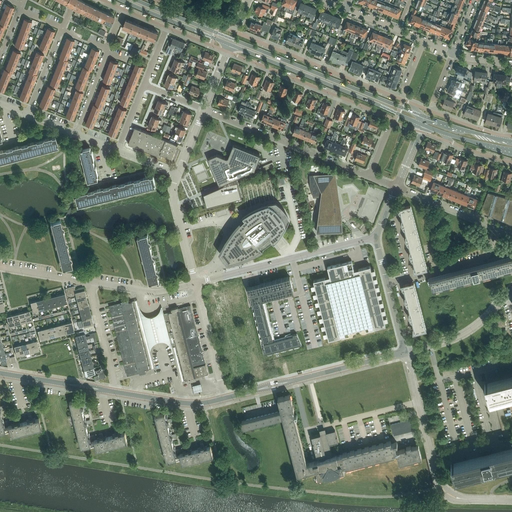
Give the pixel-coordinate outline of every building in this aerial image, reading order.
[(83,2),(84,2),(80,0),(76,0),(72,8),(79,11),(84,13),(88,4),(83,2)] [(291,13),(293,14),(295,10),(296,8),(296,7),(294,6),(296,0),(289,0),(286,11),(286,12),(291,13)] [(379,0),(378,0),(375,0),(373,7),(374,8),(378,10),(381,1),(379,0)] [(381,1),(378,10),(381,11),(382,11),(383,11),(387,0),(384,0),(384,2),(381,1)] [(387,0),(383,11),(384,12),(388,14),(391,5),(389,4),(390,0),(387,0)] [(398,17),(398,16),(401,9),(398,8),(400,4),(403,5),(404,2),(399,0),(398,0),(398,2),(393,15),(394,16),(397,18),(398,17)] [(447,0),(454,3),(453,5),(461,9),(463,5),(462,5),(463,4),(452,0),(447,0)] [(500,10),(500,7),(495,5),(495,6),(490,4),(490,3),(491,1),(488,0),(483,0),(482,2),(483,2),(482,3),(494,8),(500,10)] [(393,15),(398,2),(395,1),(393,6),(391,5),(388,14),(391,15),(392,15),(393,15)] [(296,8),(295,10),(293,14),(298,16),(300,12),(303,13),(306,5),(306,4),(301,2),(301,3),(298,9),(296,8)] [(452,8),(451,10),(459,14),(461,10),(460,10),(461,9),(453,5),(449,4),(445,2),(444,5),(448,6),(452,8)] [(6,4),(4,11),(11,14),(14,7),(6,4)] [(93,7),(88,4),(84,13),(89,15),(89,16),(90,17),(90,16),(97,19),(98,16),(101,10),(95,8),(93,6),(93,7)] [(264,11),(265,12),(267,12),(269,7),(266,5),(265,7),(262,6),(262,7),(258,6),(257,8),(257,7),(255,10),(256,11),(255,13),(262,15),(264,11)] [(303,13),(301,17),(303,18),(304,16),(305,14),(308,15),(311,6),(308,5),(307,5),(306,5),(303,13)] [(312,22),(314,16),(315,15),(313,15),(315,11),(316,9),(316,8),(311,6),(308,15),(311,17),(309,21),(312,22)] [(417,9),(414,8),(409,22),(408,21),(408,22),(414,24),(417,15),(415,14),(417,9)] [(487,11),(480,8),(478,12),(479,12),(478,13),(490,17),(490,18),(493,19),(494,17),(491,15),(487,13),(487,11)] [(106,13),(101,10),(98,16),(97,19),(102,22),(101,23),(103,23),(103,22),(110,25),(114,16),(108,14),(109,14),(106,13)] [(315,23),(314,23),(312,28),(315,29),(317,24),(318,24),(320,20),(323,21),(326,13),(326,12),(321,10),(321,11),(320,13),(319,17),(318,17),(315,23)] [(451,10),(450,10),(449,13),(444,11),(444,13),(457,18),(457,17),(458,17),(459,14),(451,10)] [(4,11),(1,17),(9,20),(11,14),(4,11)] [(420,16),(417,15),(414,24),(418,26),(418,25),(419,26),(424,12),(422,11),(420,16)] [(420,27),(424,28),(427,19),(425,18),(427,13),(424,12),(419,26),(420,26),(420,27)] [(326,13),(323,21),(321,25),(323,26),(325,22),(328,23),(332,14),(328,13),(327,13),(326,13)] [(446,20),(452,22),(455,23),(455,24),(457,19),(457,18),(444,13),(443,15),(448,17),(446,20)] [(332,14),(328,23),(331,25),(329,29),(331,30),(333,26),(333,25),(336,17),(335,16),(332,14)] [(431,18),(430,20),(427,19),(424,28),(428,30),(428,29),(429,30),(434,16),(432,15),(431,18)] [(339,33),(340,29),(342,26),(339,25),(342,19),(341,19),(342,18),(337,16),(336,17),(333,25),(333,26),(336,27),(335,29),(337,30),(336,32),(339,33)] [(430,30),(430,31),(434,32),(437,23),(435,22),(437,17),(434,16),(429,30),(430,30)] [(0,20),(0,24),(5,26),(5,27),(6,27),(9,20),(1,17),(0,20)] [(475,22),(474,23),(486,27),(486,28),(490,28),(491,26),(487,25),(483,23),(484,21),(476,18),(475,21),(475,22)] [(29,28),(31,21),(24,19),(22,26),(29,28)] [(122,27),(127,29),(129,30),(129,31),(130,32),(131,31),(138,34),(142,26),(135,23),(133,22),(126,19),(122,27)] [(437,23),(434,32),(438,34),(438,33),(439,34),(444,20),(442,19),(440,24),(437,23)] [(347,21),(343,31),(342,33),(345,34),(346,30),(349,31),(352,23),(347,20),(346,21),(347,21)] [(444,20),(439,34),(440,34),(440,35),(444,36),(447,27),(445,26),(447,21),(444,20)] [(261,28),(268,31),(271,24),(266,22),(264,21),(262,26),(255,23),(255,24),(251,22),(249,29),(256,32),(257,30),(260,31),(261,28)] [(455,24),(455,23),(452,22),(452,23),(450,28),(447,27),(444,36),(450,39),(450,38),(449,38),(455,24)] [(356,24),(352,23),(349,31),(352,32),(350,36),(352,37),(357,25),(356,25),(356,24)] [(357,25),(352,37),(354,38),(356,34),(359,35),(362,27),(359,25),(358,26),(357,25)] [(27,35),(29,28),(22,26),(19,32),(27,35)] [(148,29),(142,26),(138,34),(146,37),(146,38),(147,39),(148,38),(154,40),(158,32),(151,30),(151,29),(149,28),(148,29)] [(275,27),(274,30),(274,29),(271,36),(276,38),(279,39),(279,38),(280,36),(281,32),(281,30),(279,29),(275,27)] [(359,35),(362,36),(360,40),(363,41),(368,29),(362,27),(359,35)] [(44,34),(52,38),(54,31),(47,28),(44,34)] [(372,41),(371,45),(373,47),(375,42),(378,33),(378,34),(377,33),(376,33),(377,32),(374,31),(373,32),(372,34),(370,40),(372,41)] [(24,42),(27,35),(19,32),(17,39),(24,42)] [(293,45),(297,36),(293,34),(290,33),(289,35),(288,35),(286,41),(290,43),(289,43),(290,43),(293,44),(293,45)] [(378,48),(383,36),(382,35),(382,34),(379,33),(378,33),(375,42),(377,43),(376,47),(376,48),(378,48)] [(44,34),(41,41),(49,44),(52,38),(44,34)] [(297,36),(293,45),(294,45),(297,46),(301,47),(303,41),(300,40),(301,37),(297,36)] [(385,46),(388,37),(385,36),(384,36),(383,36),(378,48),(380,49),(382,45),(385,46)] [(64,44),(71,47),(74,40),(67,37),(64,44)] [(165,52),(169,53),(173,55),(179,40),(171,37),(171,38),(172,38),(170,41),(171,42),(170,45),(168,44),(165,52)] [(387,47),(390,48),(393,40),(393,39),(390,38),(389,38),(388,38),(389,37),(388,37),(385,46),(383,51),(385,52),(387,47)] [(470,48),(474,50),(475,49),(476,49),(478,50),(479,37),(477,37),(477,39),(476,41),(474,40),(470,48)] [(24,42),(17,39),(14,46),(22,48),(24,42)] [(315,53),(319,44),(315,43),(316,40),(313,39),(312,42),(312,41),(309,49),(311,50),(311,52),(315,53)] [(186,43),(179,40),(173,55),(176,56),(179,49),(181,50),(183,46),(184,47),(185,43),(186,44),(186,43)] [(41,41),(39,48),(46,51),(49,44),(41,41)] [(395,47),(400,49),(401,49),(409,52),(409,51),(410,51),(412,47),(404,43),(403,47),(398,45),(399,43),(397,42),(395,47)] [(324,43),(323,46),(319,44),(315,53),(319,55),(320,54),(323,55),(326,47),(325,47),(327,44),(324,43)] [(61,51),(69,54),(71,47),(64,44),(61,51)] [(333,59),(332,60),(336,62),(340,53),(336,51),(337,48),(334,47),(333,50),(331,56),(330,58),(333,59)] [(91,48),(89,54),(96,57),(99,50),(91,48)] [(399,52),(396,51),(395,53),(398,54),(407,58),(407,56),(408,56),(409,52),(401,49),(400,49),(399,52)] [(10,56),(18,59),(20,53),(13,50),(10,56)] [(34,58),(41,61),(44,54),(36,51),(34,58)] [(60,58),(66,60),(69,54),(61,51),(59,58),(60,58)] [(211,62),(214,55),(205,52),(203,59),(211,62)] [(345,52),(344,54),(340,53),(336,62),(341,64),(341,62),(344,63),(345,61),(347,56),(348,53),(345,52)] [(351,70),(351,71),(354,72),(354,71),(355,71),(358,63),(355,62),(356,59),(358,54),(353,52),(351,57),(349,62),(351,63),(349,69),(351,70)] [(398,54),(395,53),(394,56),(398,57),(397,60),(405,64),(406,59),(407,58),(398,54)] [(86,61),(94,64),(96,57),(89,54),(86,61)] [(8,63),(15,66),(18,59),(10,56),(8,63)] [(31,65),(38,68),(41,61),(34,58),(31,65)] [(60,58),(57,64),(65,67),(67,60),(66,60),(60,58)] [(356,72),(355,72),(358,73),(360,74),(363,67),(366,68),(369,61),(365,59),(364,62),(362,61),(361,64),(359,63),(358,63),(355,71),(356,72)] [(115,70),(118,63),(111,60),(108,67),(115,70)] [(84,67),(90,70),(91,71),(94,64),(86,61),(84,67)] [(366,68),(369,69),(366,76),(368,77),(370,78),(371,78),(375,69),(372,68),(373,66),(371,65),(372,62),(369,61),(366,68)] [(395,64),(388,61),(387,64),(391,66),(389,71),(400,76),(401,72),(402,70),(394,67),(395,64)] [(15,66),(8,63),(5,69),(5,70),(11,72),(12,73),(15,66)] [(143,66),(136,63),(133,70),(141,73),(143,66)] [(242,67),(240,66),(234,63),(231,70),(240,74),(242,67)] [(62,74),(65,67),(57,64),(55,71),(62,74)] [(178,69),(179,66),(173,64),(171,69),(174,70),(173,71),(177,73),(177,72),(180,73),(181,70),(178,69)] [(29,72),(30,72),(36,74),(38,68),(31,65),(28,71),(29,72)] [(469,70),(466,69),(464,68),(460,66),(459,66),(458,66),(457,68),(456,68),(455,70),(456,71),(455,72),(464,75),(465,72),(468,73),(467,76),(471,78),(472,72),(469,71),(469,70)] [(80,74),(87,76),(90,70),(84,67),(83,67),(80,74)] [(108,67),(106,74),(113,76),(115,70),(108,67)] [(204,79),(207,72),(199,68),(196,76),(204,79)] [(371,78),(372,78),(372,79),(375,80),(375,79),(377,80),(380,73),(382,74),(383,70),(379,68),(378,71),(375,69),(371,78)] [(1,76),(9,79),(11,72),(5,70),(5,69),(4,69),(1,76)] [(400,76),(389,71),(385,69),(384,72),(390,74),(388,77),(388,78),(397,81),(398,82),(399,78),(399,77),(399,76),(400,76)] [(133,70),(131,77),(138,79),(141,73),(133,70)] [(52,77),(60,80),(62,74),(55,71),(52,77)] [(27,78),(34,81),(37,74),(36,74),(30,72),(29,72),(27,78)] [(500,94),(501,90),(501,88),(502,88),(502,83),(506,83),(507,74),(503,73),(503,74),(502,74),(500,74),(499,88),(499,90),(498,94),(500,94)] [(85,83),(87,76),(80,74),(77,80),(85,83)] [(106,74),(103,80),(110,83),(113,76),(106,74)] [(166,79),(173,82),(174,79),(177,80),(178,78),(175,77),(176,76),(172,74),(172,75),(169,74),(166,79)] [(256,85),(260,77),(252,74),(249,82),(256,85)] [(382,75),(380,80),(383,81),(384,79),(388,80),(386,85),(393,88),(394,87),(395,87),(397,83),(396,83),(397,81),(388,78),(388,77),(382,75)] [(1,76),(0,78),(0,82),(6,85),(9,79),(1,76)] [(50,84),(57,87),(60,80),(52,77),(50,84)] [(131,77),(128,83),(135,86),(138,79),(131,77)] [(450,85),(462,90),(463,88),(461,87),(463,83),(464,83),(465,80),(457,77),(456,80),(457,81),(452,79),(450,83),(451,84),(450,85)] [(24,85),(32,88),(34,81),(27,78),(24,85)] [(173,82),(166,79),(164,85),(167,86),(167,87),(171,89),(171,88),(174,89),(175,86),(172,85),(173,82)] [(75,87),(82,90),(85,83),(77,80),(75,87)] [(233,91),(236,83),(227,80),(224,87),(233,91)] [(271,91),(274,83),(267,80),(263,88),(271,91)] [(128,83),(125,90),(133,93),(135,86),(128,83)] [(22,91),(29,94),(32,88),(24,85),(22,91)] [(110,88),(103,85),(100,92),(107,95),(110,88)] [(197,96),(200,89),(192,85),(189,93),(197,96)] [(285,97),(288,88),(281,85),(278,94),(285,97)] [(461,94),(462,90),(450,85),(449,87),(448,87),(447,91),(450,92),(450,94),(453,95),(452,97),(458,100),(460,93),(461,94)] [(48,86),(45,92),(52,95),(55,89),(48,86)] [(80,99),(83,92),(75,90),(73,96),(80,99)] [(125,90),(123,96),(130,99),(133,93),(125,90)] [(19,98),(26,101),(29,94),(22,91),(19,98)] [(291,99),(292,100),(299,102),(302,94),(295,91),(293,97),(290,96),(287,101),(290,102),(291,99)] [(52,95),(45,92),(42,99),(49,102),(52,95)] [(97,98),(105,101),(107,95),(100,92),(97,98)] [(80,99),(73,96),(70,103),(78,106),(80,99)] [(123,96),(120,103),(127,106),(130,99),(123,96)] [(226,107),(229,100),(221,97),(218,104),(226,107)] [(313,108),(316,100),(309,97),(306,105),(313,108)] [(95,105),(101,107),(102,108),(105,101),(97,98),(95,105)] [(42,99),(39,105),(46,109),(49,102),(42,99)] [(455,105),(456,103),(445,99),(442,105),(451,109),(453,104),(455,105)] [(156,105),(164,109),(165,106),(167,106),(168,104),(165,103),(165,102),(162,100),(161,101),(158,100),(156,105)] [(241,105),(240,107),(239,109),(238,111),(240,112),(245,114),(247,107),(248,104),(249,102),(248,102),(247,101),(246,103),(242,101),(241,105)] [(78,106),(70,103),(68,110),(75,112),(78,106)] [(326,117),(327,114),(331,106),(324,103),(321,109),(319,108),(316,113),(326,117)] [(481,111),(479,110),(476,109),(477,106),(478,106),(479,104),(476,103),(475,105),(471,116),(478,119),(481,111)] [(95,105),(94,104),(91,111),(98,114),(101,107),(95,105)] [(248,104),(247,107),(245,114),(253,117),(255,111),(254,110),(254,108),(251,106),(252,105),(248,104)] [(464,113),(471,116),(475,105),(473,104),(472,107),(467,105),(464,113)] [(160,114),(159,116),(162,117),(163,114),(165,115),(167,110),(164,109),(156,105),(154,111),(157,112),(157,113),(160,114)] [(126,110),(119,107),(116,113),(124,116),(126,110)] [(264,114),(261,121),(266,123),(270,113),(272,109),(270,109),(268,113),(268,112),(267,115),(264,114)] [(270,113),(266,123),(272,125),(275,118),(272,117),(273,114),(274,110),(272,109),(270,113)] [(342,120),(345,111),(338,109),(335,117),(342,120)] [(73,119),(75,112),(68,110),(65,116),(73,119)] [(181,112),(180,116),(182,116),(190,119),(192,114),(189,113),(189,111),(186,110),(185,111),(182,110),(181,112)] [(88,118),(96,120),(98,114),(91,111),(88,118)] [(488,113),(485,122),(492,124),(496,113),(494,112),(493,115),(490,114),(488,113)] [(116,113),(114,120),(121,123),(124,116),(116,113)] [(496,113),(492,124),(500,126),(502,118),(503,115),(498,113),(496,113)] [(349,123),(356,126),(355,129),(358,130),(359,127),(361,122),(358,120),(360,117),(353,114),(349,123)] [(281,118),(278,128),(283,130),(284,127),(287,128),(289,124),(283,121),(284,119),(285,116),(283,115),(282,118),(281,118)] [(158,125),(159,122),(160,122),(161,120),(158,119),(159,118),(156,116),(155,117),(152,116),(150,122),(158,125)] [(184,123),(188,124),(190,119),(182,116),(180,119),(179,118),(178,120),(181,122),(181,123),(184,124),(184,123)] [(272,125),(278,128),(281,118),(279,117),(278,119),(275,118),(272,125)] [(86,124),(93,127),(96,120),(88,118),(86,124)] [(377,129),(380,122),(371,119),(369,123),(365,122),(363,127),(367,129),(368,126),(377,129)] [(121,123),(114,120),(111,127),(118,130),(121,123)] [(150,122),(148,127),(151,128),(150,129),(153,130),(154,130),(157,131),(157,130),(158,128),(157,128),(158,125),(150,122)] [(292,133),(292,134),(298,136),(302,126),(303,124),(301,124),(300,126),(299,127),(295,126),(292,133)] [(176,129),(175,132),(183,135),(185,130),(182,128),(183,127),(179,126),(179,127),(176,126),(175,128),(176,129)] [(304,127),(302,126),(298,136),(304,138),(307,131),(303,129),(304,127)] [(313,131),(310,141),(315,143),(315,142),(318,135),(315,134),(318,128),(315,126),(313,131)] [(116,136),(118,130),(111,127),(108,133),(116,136)] [(128,143),(128,144),(135,147),(142,149),(161,157),(161,156),(160,156),(161,154),(165,156),(174,159),(178,150),(176,148),(178,145),(178,144),(151,134),(135,127),(135,128),(128,143)] [(304,138),(310,141),(313,131),(311,130),(310,132),(307,131),(304,138)] [(325,145),(324,147),(328,149),(328,148),(329,149),(336,134),(337,132),(335,131),(333,136),(332,135),(332,137),(328,135),(326,139),(327,139),(327,141),(325,145)] [(181,140),(183,135),(175,132),(174,135),(173,134),(172,136),(175,138),(174,139),(178,140),(178,139),(181,140)] [(330,150),(334,151),(338,143),(335,142),(337,138),(336,138),(337,135),(336,134),(334,139),(329,149),(330,149),(331,149),(330,150)] [(370,146),(373,139),(364,135),(362,143),(370,146)] [(45,140),(39,141),(42,151),(49,149),(57,147),(57,146),(57,144),(55,137),(48,139),(48,138),(47,139),(46,139),(45,138),(45,140)] [(340,144),(338,143),(334,151),(338,153),(339,153),(346,138),(344,137),(343,140),(342,139),(341,141),(341,142),(340,144)] [(346,138),(339,153),(340,154),(340,153),(341,153),(340,154),(344,155),(348,147),(345,146),(346,144),(347,141),(346,141),(348,139),(346,138)] [(30,144),(24,145),(27,155),(42,151),(39,141),(33,143),(33,142),(32,142),(33,142),(31,143),(30,143),(30,142),(30,143),(30,144)] [(433,152),(436,145),(428,141),(425,149),(433,152)] [(211,190),(203,194),(204,195),(207,206),(241,198),(238,186),(238,183),(237,183),(236,178),(236,177),(254,169),(256,163),(257,164),(261,156),(260,155),(234,145),(233,144),(230,153),(231,153),(229,159),(225,158),(217,154),(208,158),(219,184),(219,186),(223,184),(223,185),(224,186),(212,192),(211,190)] [(15,148),(9,149),(11,159),(19,157),(27,155),(24,145),(18,147),(18,146),(17,146),(16,147),(15,147),(15,146),(15,147),(15,148)] [(81,150),(80,150),(82,158),(84,166),(94,163),(93,161),(92,157),(93,157),(93,156),(92,154),(93,154),(93,153),(91,154),(90,150),(90,148),(83,149),(81,150)] [(0,162),(4,161),(11,159),(9,149),(3,151),(3,150),(2,150),(2,151),(1,151),(0,151),(0,150),(0,162)] [(441,154),(435,151),(433,157),(439,160),(441,154)] [(363,163),(366,156),(358,152),(355,159),(363,163)] [(439,160),(438,163),(441,165),(443,160),(450,163),(453,155),(446,152),(445,153),(443,152),(440,158),(439,160)] [(429,162),(421,158),(418,165),(427,169),(429,162)] [(467,161),(460,158),(460,159),(457,158),(455,163),(458,165),(457,166),(464,169),(467,161)] [(261,172),(274,166),(272,162),(259,168),(261,172)] [(94,163),(84,166),(86,173),(88,181),(89,181),(91,181),(91,180),(98,179),(97,176),(96,172),(97,172),(96,170),(97,170),(97,169),(95,169),(94,165),(94,163)] [(471,164),(470,170),(473,171),(472,172),(482,174),(483,168),(482,168),(482,165),(475,163),(474,165),(472,164),(471,164)] [(486,168),(483,177),(488,178),(488,176),(495,178),(497,169),(489,167),(489,169),(486,168)] [(510,182),(511,173),(504,171),(502,180),(510,182)] [(313,175),(310,175),(310,186),(312,186),(313,197),(321,197),(317,223),(316,231),(321,231),(342,230),(342,223),(342,217),(341,213),(337,186),(335,174),(313,175)] [(420,186),(423,179),(422,178),(414,175),(412,182),(420,186)] [(148,188),(156,186),(155,185),(156,185),(155,183),(155,184),(153,176),(147,178),(146,177),(146,178),(145,178),(144,178),(143,178),(144,179),(138,180),(140,190),(148,188)] [(140,190),(138,180),(137,180),(131,182),(131,181),(130,182),(128,182),(128,181),(128,182),(128,183),(122,184),(125,194),(132,192),(140,190)] [(437,193),(440,184),(433,182),(430,190),(430,191),(434,193),(435,192),(437,193)] [(440,184),(437,193),(441,194),(443,195),(446,187),(447,184),(445,183),(444,186),(440,184)] [(125,194),(122,184),(116,186),(116,184),(115,185),(116,185),(114,185),(113,186),(113,185),(113,186),(107,188),(109,198),(117,196),(125,194)] [(450,185),(447,184),(446,187),(443,195),(445,195),(445,196),(449,198),(452,189),(449,188),(450,185)] [(109,198),(107,188),(101,189),(101,188),(100,188),(100,189),(99,189),(98,190),(98,189),(97,189),(98,190),(92,192),(94,202),(102,200),(109,198)] [(452,189),(449,198),(453,199),(453,198),(455,199),(455,200),(458,192),(452,189)] [(470,196),(467,195),(468,192),(465,191),(464,194),(461,202),(463,202),(463,203),(467,205),(470,196)] [(78,205),(78,206),(86,204),(94,202),(92,192),(85,193),(85,192),(85,193),(84,193),(83,193),(82,193),(82,194),(76,196),(78,203),(77,203),(78,205)] [(464,194),(458,192),(455,200),(458,202),(459,201),(461,202),(464,194)] [(511,199),(488,193),(480,212),(490,216),(501,220),(510,224),(511,224),(511,199)] [(470,196),(467,205),(469,206),(469,207),(473,208),(474,208),(477,199),(470,196)] [(223,249),(221,252),(222,254),(223,256),(224,257),(226,259),(227,260),(228,262),(232,261),(235,260),(239,259),(241,258),(245,257),(247,256),(251,254),(254,253),(257,251),(260,250),(262,249),(264,247),(267,245),(267,244),(268,244),(268,243),(269,243),(270,242),(271,242),(271,241),(272,241),(274,243),(274,244),(274,243),(275,243),(275,242),(276,242),(276,241),(277,241),(277,240),(278,240),(278,239),(279,238),(279,237),(280,237),(282,234),(282,233),(283,233),(283,232),(284,231),(284,230),(285,229),(285,228),(286,228),(286,227),(286,226),(287,226),(287,225),(287,224),(288,224),(288,223),(288,222),(289,221),(289,219),(289,218),(289,217),(288,216),(288,215),(287,214),(287,213),(286,213),(286,212),(285,211),(285,210),(284,210),(284,209),(283,208),(282,207),(282,206),(281,206),(280,205),(279,204),(278,204),(278,203),(277,203),(277,202),(276,202),(275,202),(273,202),(271,203),(270,203),(268,203),(266,204),(265,204),(263,205),(261,205),(260,206),(258,207),(256,207),(255,208),(253,209),(252,210),(250,211),(249,211),(247,212),(246,213),(244,214),(243,215),(242,216),(243,217),(244,218),(245,219),(243,221),(241,223),(239,225),(237,227),(235,229),(234,231),(232,233),(231,235),(229,237),(228,240),(226,242),(225,244),(224,246),(223,249)] [(400,208),(400,209),(401,211),(403,221),(404,223),(404,224),(414,221),(410,205),(400,208)] [(60,221),(53,222),(51,223),(50,223),(54,238),(64,236),(62,230),(64,230),(63,227),(62,227),(60,221)] [(414,221),(404,224),(404,225),(405,227),(407,237),(408,239),(408,240),(418,237),(414,221)] [(147,234),(140,236),(137,237),(139,243),(141,252),(151,250),(149,244),(151,243),(150,240),(149,241),(147,235),(147,234)] [(64,236),(54,238),(58,254),(68,251),(66,245),(67,245),(67,242),(65,242),(64,236)] [(418,237),(408,240),(408,241),(409,243),(411,252),(412,254),(412,255),(423,253),(418,237)] [(151,250),(141,252),(145,268),(155,265),(153,259),(155,259),(154,256),(153,256),(151,250)] [(64,269),(72,267),(70,261),(71,260),(71,257),(69,258),(68,251),(58,254),(62,269),(63,269),(64,269)] [(423,253),(412,255),(412,256),(413,258),(415,268),(416,270),(416,271),(427,268),(423,253)] [(432,290),(433,290),(454,285),(480,278),(500,273),(511,269),(511,256),(477,266),(430,278),(429,278),(432,290)] [(330,276),(314,280),(329,340),(345,335),(344,331),(368,325),(369,329),(386,325),(370,265),(354,270),(352,260),(328,267),(330,276)] [(151,283),(159,281),(159,280),(157,274),(159,274),(158,271),(156,271),(155,265),(145,268),(149,283),(150,283),(152,283),(151,283)] [(255,285),(247,287),(251,298),(252,301),(253,302),(253,303),(254,307),(263,342),(273,339),(268,322),(264,304),(263,302),(263,300),(264,299),(294,292),(290,276),(260,284),(255,285)] [(407,301),(418,298),(414,282),(411,283),(411,282),(409,282),(409,283),(403,285),(403,286),(404,288),(406,298),(407,298),(407,301)] [(72,293),(71,294),(72,295),(76,294),(76,297),(81,296),(81,295),(85,294),(84,290),(83,290),(83,287),(78,288),(78,289),(74,290),(75,293),(72,293)] [(67,303),(64,294),(59,295),(61,304),(66,303),(67,303)] [(76,297),(78,303),(83,302),(82,301),(86,300),(85,294),(81,295),(81,296),(76,297)] [(418,298),(407,301),(407,302),(408,301),(408,304),(410,313),(411,313),(411,316),(422,314),(418,298)] [(174,308),(171,309),(171,312),(146,318),(137,321),(136,319),(135,315),(134,310),(132,301),(128,302),(128,299),(121,301),(121,302),(109,306),(109,307),(127,375),(127,376),(135,374),(139,373),(139,374),(143,373),(146,372),(146,370),(149,369),(148,364),(143,345),(152,342),(174,337),(176,344),(177,348),(180,358),(181,363),(182,367),(183,372),(185,377),(185,380),(189,379),(189,382),(196,380),(196,377),(205,375),(205,376),(208,376),(208,374),(205,364),(192,310),(191,307),(190,305),(178,308),(178,307),(174,308)] [(84,306),(88,305),(86,300),(82,301),(83,302),(78,303),(79,309),(84,307),(84,306)] [(30,302),(32,312),(33,314),(35,314),(35,311),(38,310),(36,301),(30,303),(30,302)] [(79,309),(81,314),(85,313),(85,312),(89,311),(88,305),(84,306),(84,307),(79,309)] [(29,311),(23,313),(26,322),(31,320),(31,321),(32,320),(29,311)] [(81,314),(82,320),(87,319),(86,318),(90,316),(89,311),(85,312),(85,313),(81,314)] [(422,314),(411,316),(411,317),(412,317),(412,319),(414,329),(415,329),(415,331),(415,332),(426,330),(422,314)] [(9,326),(15,324),(12,316),(7,317),(6,317),(9,326)] [(82,320),(84,326),(83,326),(83,327),(93,324),(92,324),(90,316),(86,318),(87,319),(82,320)] [(71,322),(66,324),(65,324),(66,327),(65,328),(66,333),(73,331),(74,332),(71,322)] [(263,344),(264,354),(302,345),(297,333),(293,334),(293,335),(293,336),(263,344)] [(86,340),(86,339),(84,334),(85,334),(84,334),(82,334),(79,335),(75,336),(77,342),(86,340)] [(30,352),(35,351),(34,346),(32,346),(31,342),(26,344),(27,347),(28,347),(30,352)] [(24,354),(30,352),(28,347),(27,347),(26,344),(20,345),(21,349),(22,349),(24,354)] [(17,356),(24,354),(22,349),(21,349),(20,345),(14,347),(14,346),(16,356),(17,356)] [(80,353),(89,351),(87,345),(78,347),(80,353)] [(7,364),(5,359),(8,358),(9,358),(9,356),(5,357),(5,354),(1,355),(1,356),(0,356),(0,360),(1,360),(2,365),(7,364)] [(99,370),(94,371),(93,368),(84,370),(85,375),(85,376),(91,374),(95,373),(102,372),(101,368),(99,369),(99,370)] [(511,377),(489,384),(485,385),(485,384),(488,398),(489,398),(511,391),(511,377)] [(192,385),(193,387),(194,391),(194,392),(202,390),(202,389),(201,384),(201,383),(192,385)] [(278,412),(241,421),(242,421),(242,423),(243,428),(244,428),(280,419),(280,418),(283,417),(297,474),(297,475),(307,473),(307,472),(315,469),(318,478),(316,478),(316,479),(316,478),(317,480),(321,481),(321,482),(322,477),(328,476),(328,477),(332,478),(332,479),(334,474),(339,473),(340,474),(344,475),(344,476),(345,471),(344,471),(343,466),(345,466),(346,467),(344,467),(348,471),(348,470),(351,467),(351,466),(394,455),(394,454),(396,453),(399,464),(400,464),(421,458),(418,445),(411,447),(411,446),(406,447),(407,450),(405,450),(405,449),(405,448),(398,450),(396,451),(396,448),(395,448),(395,445),(397,444),(397,442),(394,443),(391,444),(390,441),(386,442),(386,443),(383,444),(383,443),(379,444),(379,445),(376,446),(376,445),(371,446),(372,447),(369,448),(369,447),(364,448),(365,449),(361,450),(361,449),(357,450),(357,451),(354,452),(354,451),(350,452),(350,453),(347,453),(347,452),(342,454),(341,455),(340,455),(339,455),(337,456),(336,455),(332,456),(329,444),(338,442),(337,437),(336,435),(335,430),(327,432),(326,432),(323,433),(320,434),(311,436),(317,457),(320,456),(321,460),(318,461),(314,462),(313,462),(311,463),(310,462),(310,463),(307,464),(295,417),(297,416),(297,414),(294,415),(294,413),(293,413),(293,410),(294,409),(293,406),(292,402),(291,399),(290,395),(290,394),(285,396),(285,397),(283,397),(283,396),(278,398),(279,402),(279,405),(280,405),(281,409),(281,412),(279,413),(278,412)] [(83,414),(83,411),(83,408),(86,407),(85,405),(84,406),(83,405),(82,405),(81,402),(80,402),(80,399),(72,401),(70,401),(69,401),(70,402),(73,417),(83,414)] [(169,428),(168,425),(169,425),(168,422),(171,421),(170,419),(169,420),(168,419),(167,419),(167,416),(166,417),(165,414),(165,413),(157,415),(156,415),(155,416),(159,431),(169,428)] [(87,430),(86,426),(87,426),(87,423),(89,423),(89,421),(87,421),(86,420),(85,418),(84,418),(83,414),(73,417),(77,432),(87,430)] [(0,416),(0,432),(5,431),(8,430),(8,427),(5,428),(4,425),(7,424),(6,422),(5,422),(4,422),(3,422),(3,419),(2,419),(1,416),(0,416)] [(25,432),(41,428),(41,427),(40,426),(38,418),(38,419),(35,419),(35,418),(32,419),(31,416),(29,417),(29,418),(29,419),(29,420),(26,420),(26,421),(23,422),(25,432)] [(23,422),(19,423),(19,422),(16,423),(16,420),(14,421),(14,422),(13,423),(14,423),(11,424),(11,425),(8,426),(7,426),(8,427),(8,430),(9,434),(9,435),(10,436),(25,432),(23,422)] [(173,444),(172,440),(173,440),(172,437),(175,437),(174,435),(173,435),(172,434),(171,434),(171,432),(170,432),(169,428),(159,431),(163,446),(173,444)] [(77,432),(81,448),(82,448),(83,447),(91,445),(95,444),(94,441),(91,442),(90,439),(93,438),(93,436),(91,436),(90,436),(89,433),(88,433),(87,430),(77,432)] [(112,446),(127,442),(127,441),(127,440),(125,432),(124,432),(121,433),(121,432),(118,433),(117,430),(115,431),(116,432),(115,433),(115,434),(112,434),(112,435),(109,436),(112,446)] [(109,436),(106,437),(105,436),(103,437),(102,434),(100,435),(100,436),(100,437),(97,438),(97,439),(94,440),(94,441),(95,444),(95,448),(96,449),(96,450),(112,446),(109,436)] [(163,446),(167,462),(168,462),(169,461),(177,459),(180,458),(180,455),(177,456),(176,453),(179,452),(178,450),(177,450),(176,450),(175,450),(175,447),(174,447),(173,444),(163,446)] [(197,460),(212,456),(213,456),(213,455),(212,453),(210,446),(207,447),(207,446),(204,447),(203,444),(201,444),(201,446),(201,447),(198,448),(199,449),(195,450),(197,460)] [(195,450),(192,451),(192,450),(189,451),(188,448),(186,448),(186,450),(185,451),(186,451),(183,452),(183,453),(180,454),(179,454),(180,455),(180,458),(181,461),(182,463),(182,464),(182,463),(197,460),(195,450)] [(511,448),(489,455),(489,451),(486,451),(485,451),(484,451),(481,453),(483,456),(455,464),(452,465),(451,464),(455,478),(511,463),(511,448)]
